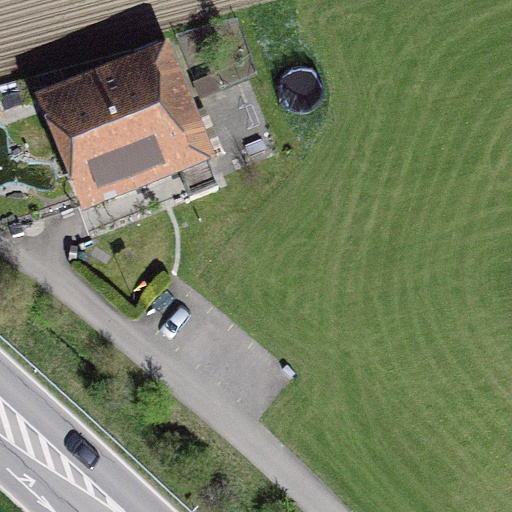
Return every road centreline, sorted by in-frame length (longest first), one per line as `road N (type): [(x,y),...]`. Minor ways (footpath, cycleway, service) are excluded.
road 1 (residential): [(12,251),(76,295),(326,511)]
road 2 (secondary): [(0,410),(106,511)]
